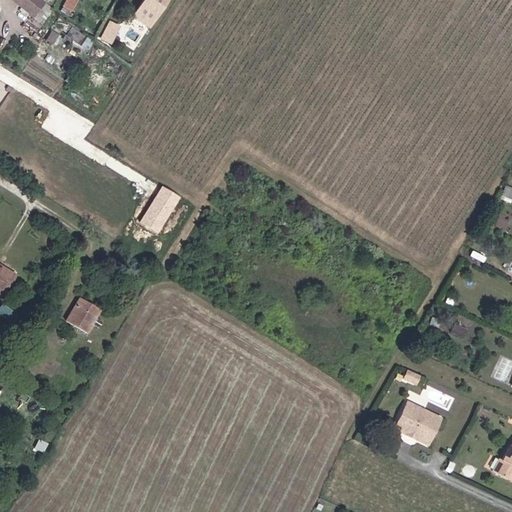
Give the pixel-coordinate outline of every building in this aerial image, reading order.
[(51,3),(47,0),(21,0),(40,16),(51,3)] [(71,13),(76,0),(65,0),(62,10),(71,13)] [(169,0),(143,0),(133,16),(151,28),(169,0)] [(99,38),(110,44),(120,24),(109,18),(99,38)] [(87,49),(94,40),(74,25),(67,34),(87,49)] [(181,197),(163,186),(140,223),(158,234),(181,197)] [(0,257),(0,285),(4,288),(17,268),(0,257)] [(99,310),(103,303),(83,290),(68,313),(89,326),(94,318),(89,316),(94,308),(99,310)] [(412,380),(417,369),(404,363),(399,374),(412,380)] [(417,369),(412,380),(416,382),(421,371),(417,369)] [(404,398),(396,418),(403,421),(426,431),(431,434),(440,414),(404,398)] [(406,432),(403,421),(396,418),(392,425),(406,432)] [(414,435),(426,431),(403,421),(406,432),(414,435)] [(426,441),(431,434),(426,431),(414,435),(426,441)] [(498,454),(493,462),(510,469),(511,465),(511,436),(502,455),(498,454)] [(510,469),(493,462),(491,466),(507,475),(510,469)]
